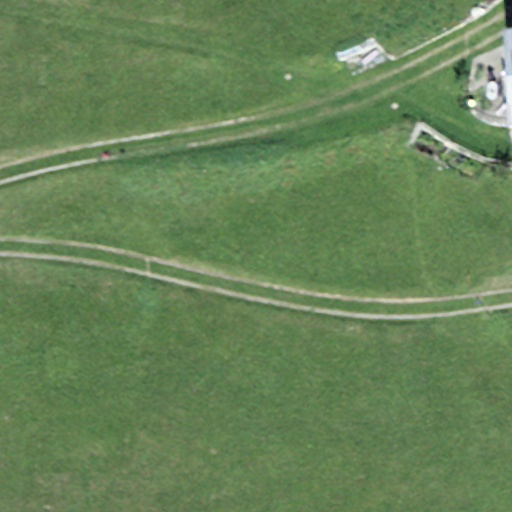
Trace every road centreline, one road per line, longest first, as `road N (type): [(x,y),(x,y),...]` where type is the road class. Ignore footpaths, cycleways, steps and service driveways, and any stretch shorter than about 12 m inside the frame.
road 1 (track): [(0,150),(402,70),(511,5)]
road 2 (track): [(0,209),(77,214),(387,269),(511,271)]
